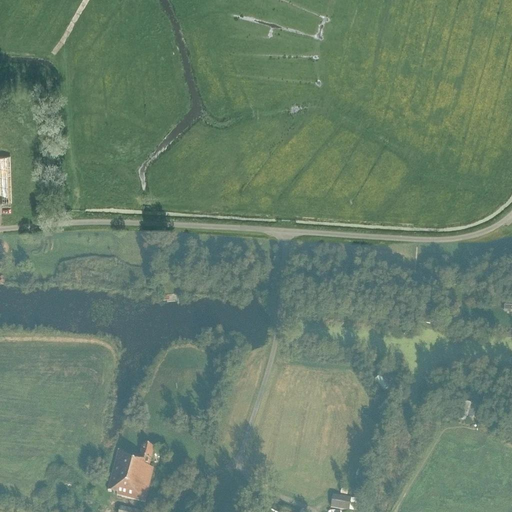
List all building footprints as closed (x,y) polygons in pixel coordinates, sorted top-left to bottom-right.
[(0,202),(1,203),(11,202),(10,156),(0,156),(0,202)] [(191,272),(191,264),(186,264),(186,261),(180,261),(180,260),(163,260),(162,268),(163,268),(163,270),(171,270),(171,268),(180,269),(180,271),(191,272)] [(439,315),(440,312),(433,311),(433,309),(423,307),(421,325),(429,326),(430,314),(439,315)] [(381,364),(375,369),(377,372),(383,367),(381,364)] [(465,400),(460,419),(467,420),(468,417),(474,419),(478,403),(465,400)] [(116,496),(145,504),(153,469),(149,468),(154,449),(143,446),(140,458),(118,451),(107,492),(116,494),(116,496)] [(348,510),(350,497),(331,495),(330,507),(348,510)]
